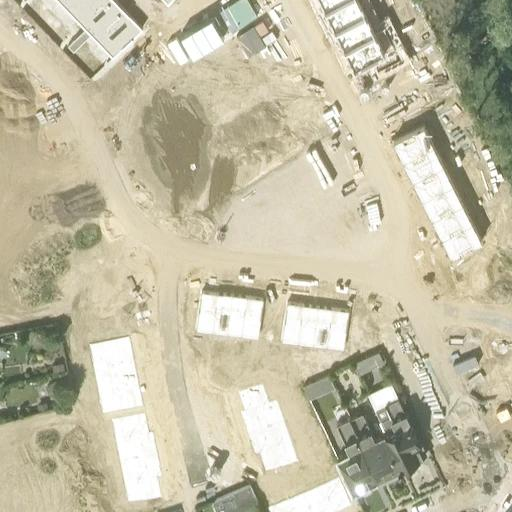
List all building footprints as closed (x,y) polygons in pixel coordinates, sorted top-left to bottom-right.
[(116,0),(70,0),(64,6),(85,28),(88,31),(118,2),(116,0)] [(361,0),(340,0),(324,8),(334,27),(367,11),(361,0)] [(118,2),(88,31),(91,34),(113,57),(143,28),(118,2)] [(367,11),(334,27),(344,47),(376,30),(367,11)] [(85,28),(77,37),(82,42),(91,34),(88,31),(85,28)] [(376,30),(344,47),(354,67),(373,58),(378,68),(400,57),(394,45),(386,49),(376,30)] [(77,37),(68,45),(74,51),(82,42),(77,37)] [(461,129),(472,124),(467,114),(456,119),(461,129)] [(424,122),(391,138),(402,159),(434,142),(424,122)] [(477,134),(472,124),(461,129),(466,139),(477,134)] [(434,142),(402,159),(411,178),(444,162),(434,142)] [(476,157),(481,167),(492,162),(487,152),(476,157)] [(444,162),(411,178),(421,197),(454,181),(444,162)] [(481,167),(486,177),(497,172),(492,162),(481,167)] [(454,181),(421,197),(431,217),(463,200),(454,181)] [(506,203),(511,199),(511,187),(501,193),(506,203)] [(463,200),(431,217),(440,236),(473,220),(463,200)] [(473,220),(440,236),(450,256),(483,240),(473,220)] [(200,288),(195,329),(226,334),(232,292),(200,288)] [(232,292),(226,334),(258,338),(261,317),(264,297),(232,292)] [(283,320),(280,341),(312,346),(318,304),(285,299),(285,300),(283,320)] [(318,304),(312,346),(344,350),(347,328),(350,309),(350,308),(318,304)] [(130,336),(88,344),(94,374),(95,380),(137,372),(130,336)] [(384,363),(378,351),(372,354),(378,366),(384,363)] [(357,361),(353,362),(359,374),(362,373),(357,361)] [(65,370),(64,363),(53,365),(54,372),(65,370)] [(137,372),(95,380),(97,386),(102,416),(144,408),(137,372)] [(94,374),(87,376),(89,387),(97,386),(95,380),(94,374)] [(334,387),(328,374),(316,380),(322,393),(334,387)] [(58,379),(45,385),(51,397),(64,391),(58,379)] [(263,382),(238,391),(244,410),(239,412),(247,434),(285,421),(277,399),(269,401),(263,382)] [(374,409),(386,433),(387,433),(403,466),(426,455),(398,397),(384,403),(374,409)] [(37,405),(39,411),(48,408),(46,402),(37,405)] [(345,404),(330,411),(349,450),(337,456),(353,490),(380,477),(351,416),(345,404)] [(362,411),(351,416),(380,477),(403,466),(387,433),(386,433),(375,438),(362,411)] [(122,438),(114,439),(119,462),(158,454),(154,432),(148,433),(145,413),(119,418),(122,438)] [(285,421),(247,434),(254,456),(259,454),(266,473),(291,464),(284,445),(292,443),(285,421)] [(158,454),(119,462),(123,485),(131,483),(135,503),(161,498),(157,479),(163,477),(158,454)] [(339,476),(303,492),(311,511),(336,511),(337,511),(352,505),(339,476)] [(233,492),(213,502),(217,511),(219,511),(238,503),(233,492)] [(311,511),(303,492),(266,508),(267,511),(311,511)]
